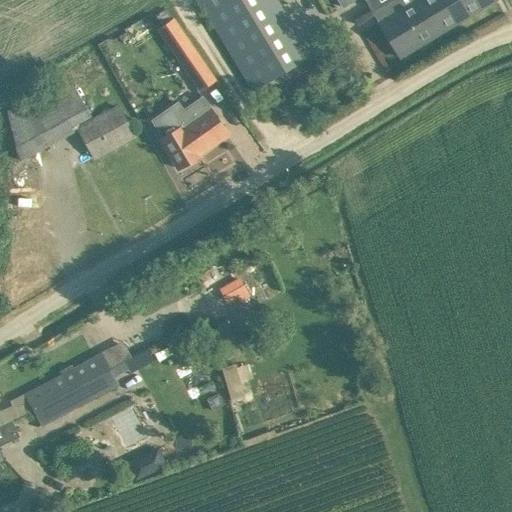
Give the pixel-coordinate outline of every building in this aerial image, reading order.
[(200,0),(242,72),(252,89),(294,64),(258,1),(260,0),(200,0)] [(390,0),(373,11),(400,57),(401,56),(401,55),(493,0),(390,0)] [(214,79),(173,18),(158,28),(199,89),(214,79)] [(70,76),(7,111),(18,155),(32,153),(73,131),(70,125),(88,117),(77,91),(81,89),(76,78),(71,80),(70,76)] [(228,133),(216,116),(202,97),(184,109),(178,100),(150,120),(161,138),(179,168),(199,156),(198,154),(228,133)] [(78,127),(85,140),(94,157),(134,136),(118,106),(78,127)] [(240,277),(219,288),(227,303),(238,297),(240,301),(250,295),(240,277)] [(242,352),(227,320),(213,327),(228,359),(242,352)] [(61,373),(25,392),(26,394),(34,408),(82,382),(110,368),(101,352),(74,366),(72,367),(63,372),(61,373)] [(247,360),(222,368),(227,383),(251,375),(247,360)] [(82,382),(34,408),(42,424),(118,384),(114,376),(110,368),(82,382)] [(217,393),(207,399),(212,409),(222,404),(217,393)] [(159,447),(127,462),(135,480),(167,465),(159,447)]
